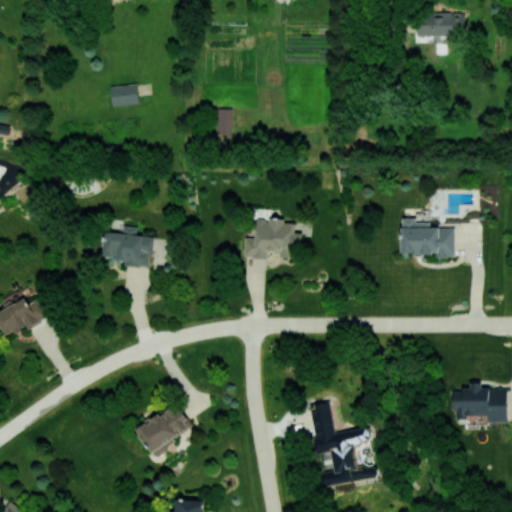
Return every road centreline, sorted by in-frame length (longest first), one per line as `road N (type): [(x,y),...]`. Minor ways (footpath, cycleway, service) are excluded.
road 1 (residential): [(0,435),(108,363),(199,332),(511,323)]
road 2 (residential): [(254,325),(275,511)]
